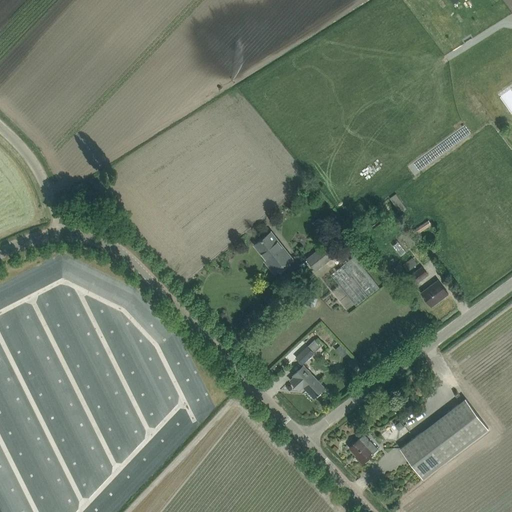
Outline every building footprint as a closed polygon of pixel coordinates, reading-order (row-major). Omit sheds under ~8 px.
[(406,207),(396,194),(396,193),(390,198),(399,212),(406,207)] [(327,225),(319,216),(313,221),(320,230),(327,225)] [(272,231),(263,237),(255,244),(277,272),(294,259),(272,231)] [(324,246),(323,245),(306,258),(316,270),(332,257),(331,255),(335,252),(328,243),(324,246)] [(363,254),(357,257),(359,263),(365,261),(363,254)] [(413,257),(403,264),(408,271),(418,264),(413,257)] [(401,264),(394,269),(400,277),(407,272),(401,264)] [(409,274),(415,283),(428,273),(423,265),(409,274)] [(449,293),(443,285),(438,279),(421,291),(426,298),(432,306),(449,293)] [(315,339),(308,346),(307,345),(296,357),(302,363),(321,345),(315,339)] [(307,390),(314,398),(318,394),(320,393),(319,393),(325,387),(304,365),(293,375),(294,376),(290,380),(300,390),(304,385),(307,389),(307,390)] [(362,369),(358,373),(362,378),(366,374),(362,369)] [(400,447),(424,477),(489,428),(465,397),(400,447)] [(363,464),(379,449),(364,434),(350,447),(357,455),(359,456),(357,458),(363,464)]
